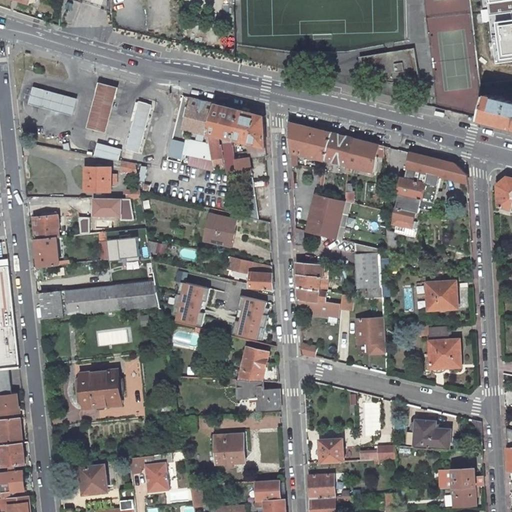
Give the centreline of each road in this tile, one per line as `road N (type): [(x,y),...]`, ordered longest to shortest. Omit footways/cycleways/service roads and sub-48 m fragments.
road 1 (residential): [(0,48),(47,511)]
road 2 (secondary): [(273,97),(0,27)]
road 3 (residential): [(273,97),(290,364)]
road 4 (residential): [(494,411),(478,146)]
road 5 (secondary): [(478,146),(273,97)]
road 6 (residential): [(290,364),(494,411)]
road 7 (residential): [(290,364),(297,511)]
